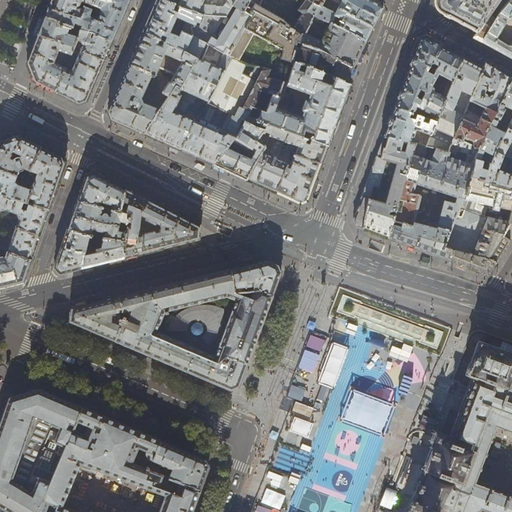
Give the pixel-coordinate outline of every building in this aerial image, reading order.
[(46,11),(44,16),(79,29),(91,31),(111,41),(117,29),(126,7),(128,0),(91,0),(91,4),(100,7),(100,9),(101,11),(97,19),(90,17),(89,15),(91,9),(90,9),(90,8),(85,7),(80,17),(47,7),(46,11)] [(50,0),(49,3),(47,7),(80,17),(85,7),(90,8),(91,4),(91,0),(50,0)] [(177,6),(178,5),(163,0),(156,0),(151,13),(143,31),(183,52),(191,35),(192,33),(191,27),(199,26),(200,25),(201,23),(202,14),(177,6)] [(163,0),(178,5),(177,6),(202,14),(223,15),(225,15),(231,5),(234,0),(163,0)] [(234,0),(231,5),(236,8),(216,40),(210,37),(223,15),(202,14),(201,23),(200,25),(199,26),(191,27),(192,33),(191,35),(195,38),(222,51),(226,46),(229,49),(251,14),(243,10),(248,0),(234,0)] [(248,0),(243,10),(251,14),(229,49),(226,46),(222,51),(226,55),(231,57),(245,63),(251,53),(254,54),(251,65),(263,69),(243,109),(250,112),(252,108),(265,113),(272,95),(278,97),(283,83),(287,84),(289,76),(283,74),(268,74),(269,70),(276,69),(287,66),(289,62),(291,60),(295,46),(297,41),(300,33),(293,28),(285,21),(297,0),(248,0)] [(305,0),(298,10),(303,13),(293,28),(300,33),(303,35),(314,15),(307,10),(313,1),(320,6),(323,0),(305,0)] [(369,0),(323,0),(320,6),(313,1),(307,10),(314,15),(366,42),(366,41),(378,17),(383,7),(369,0)] [(468,26),(477,32),(489,15),(498,0),(434,0),(435,3),(435,6),(437,9),(439,11),(444,14),(444,15),(449,17),(449,16),(468,26)] [(477,32),(473,38),(477,40),(496,50),(511,58),(511,0),(508,0),(501,9),(495,18),(489,15),(477,32)] [(355,64),(366,42),(314,15),(303,35),(300,33),(297,41),(302,43),(317,48),(353,68),(355,64)] [(43,19),(37,34),(55,40),(56,36),(59,35),(62,36),(60,41),(74,45),(76,39),(79,29),(44,16),(43,19)] [(380,18),(378,17),(366,41),(368,43),(380,18)] [(107,51),(111,41),(91,31),(79,29),(76,39),(81,41),(81,42),(82,43),(83,44),(80,50),(103,60),(107,51)] [(125,126),(143,134),(159,110),(147,105),(148,100),(147,96),(146,96),(148,91),(149,91),(154,90),(158,81),(157,76),(154,75),(158,67),(174,74),(171,81),(168,81),(161,92),(168,97),(175,86),(180,88),(195,58),(183,52),(143,31),(134,52),(117,91),(108,112),(111,119),(125,126)] [(40,85),(54,92),(65,67),(67,64),(74,47),(74,45),(60,41),(55,40),(37,34),(27,63),(34,82),(40,85)] [(168,97),(159,110),(143,134),(161,142),(180,151),(193,121),(194,119),(185,115),(184,116),(182,116),(187,105),(191,103),(193,104),(196,96),(208,101),(231,57),(226,55),(222,51),(195,38),(191,35),(183,52),(195,58),(180,88),(175,86),(168,97)] [(412,60),(395,107),(416,114),(420,108),(439,117),(463,58),(459,56),(425,38),(420,40),(419,43),(414,56),(412,60)] [(411,54),(414,56),(419,43),(415,41),(411,54)] [(347,78),(353,68),(317,48),(302,43),(300,48),(295,46),(291,60),(294,61),(314,68),(317,59),(319,60),(321,60),(323,59),(332,64),(331,66),(335,69),(332,76),(346,82),(347,78)] [(78,103),(85,101),(94,82),(103,60),(80,50),(74,47),(67,64),(73,66),(71,70),(65,67),(54,92),(66,97),(78,103)] [(193,157),(212,165),(237,134),(244,121),(259,129),(262,122),(248,117),(250,112),(243,109),(263,69),(251,65),(245,63),(231,57),(208,101),(203,112),(194,119),(193,121),(180,151),(193,157)] [(449,152),(455,137),(467,109),(470,101),(483,69),(465,59),(463,58),(439,117),(437,122),(432,134),(430,139),(427,147),(449,152)] [(331,134),(337,119),(341,109),(350,84),(346,82),(332,76),(314,68),(294,61),(289,76),(287,84),(283,83),(278,97),(272,95),(265,113),(252,108),(250,112),(248,117),(262,122),(327,145),(331,134)] [(475,145),(479,147),(511,78),(490,65),(486,63),(483,69),(470,101),(486,107),(481,116),(467,109),(455,137),(463,140),(465,137),(474,141),(475,145)] [(479,147),(475,159),(491,164),(511,118),(511,78),(479,147)] [(415,144),(427,147),(430,139),(413,138),(416,129),(432,134),(437,122),(416,114),(395,107),(386,133),(385,136),(415,144)] [(511,118),(491,164),(475,159),(475,160),(475,167),(473,178),(511,189),(511,118)] [(244,121),(237,134),(212,165),(229,173),(246,180),(265,146),(270,134),(259,129),(244,121)] [(246,180),(272,192),(300,205),(303,203),(307,201),(309,195),(322,160),(327,145),(262,122),(259,129),(270,134),(265,146),(246,180)] [(0,168),(17,175),(26,178),(41,146),(38,144),(16,133),(0,139),(0,168)] [(365,190),(354,220),(357,226),(368,231),(388,238),(415,144),(385,136),(365,190)] [(419,249),(448,260),(451,251),(442,250),(461,199),(464,198),(470,184),(471,184),(473,178),(475,167),(475,160),(475,159),(479,147),(475,145),(463,140),(455,137),(449,152),(427,147),(415,144),(388,238),(405,244),(419,249)] [(34,181),(27,202),(49,209),(65,163),(62,156),(45,147),(41,146),(26,178),(27,178),(34,181)] [(18,184),(14,181),(17,175),(0,168),(0,192),(27,202),(34,181),(27,178),(26,181),(24,180),(23,184),(25,185),(24,186),(18,184)] [(103,207),(120,211),(125,188),(110,180),(94,173),(87,175),(83,187),(78,200),(100,206),(102,201),(104,202),(103,207)] [(442,250),(451,251),(448,260),(470,268),(489,276),(489,275),(511,237),(511,189),(473,178),(471,184),(470,184),(464,198),(461,199),(442,250)] [(160,205),(159,205),(125,188),(120,211),(130,214),(127,227),(124,239),(125,257),(199,239),(200,232),(201,225),(195,222),(160,205)] [(35,247),(49,209),(27,202),(0,192),(0,248),(1,249),(7,251),(31,259),(35,247)] [(100,206),(78,200),(74,212),(73,215),(127,227),(130,214),(120,211),(103,207),(100,206)] [(127,227),(73,215),(72,217),(68,229),(91,235),(98,236),(124,239),(127,227)] [(98,238),(98,236),(91,235),(68,229),(63,243),(55,267),(59,272),(66,271),(81,267),(83,254),(84,254),(86,247),(89,248),(90,245),(96,247),(96,244),(98,238)] [(95,251),(84,254),(83,254),(81,267),(105,261),(108,261),(109,263),(125,259),(125,257),(124,239),(98,236),(98,238),(103,239),(102,246),(96,244),(96,247),(95,251)] [(0,257),(0,251),(1,249),(0,248),(0,287),(9,285),(23,282),(27,270),(31,259),(7,251),(5,257),(2,257),(1,257),(0,257)] [(234,268),(231,269),(234,292),(259,289),(272,295),(275,286),(281,272),(279,268),(277,264),(268,259),(234,268)] [(255,339),(259,329),(272,295),(259,289),(234,292),(231,269),(162,286),(95,302),(71,308),(70,321),(92,330),(151,355),(206,378),(231,389),(232,388),(238,386),(239,385),(243,371),(245,366),(255,339)] [(353,305),(346,303),(344,309),(351,311),(353,305)] [(436,335),(430,332),(427,339),(434,341),(436,335)] [(511,511),(511,353),(488,344),(489,343),(480,340),(479,342),(479,341),(478,342),(477,342),(474,350),(474,351),(472,357),(469,364),(465,372),(467,373),(468,374),(467,375),(471,376),(467,386),(469,387),(468,388),(464,399),(460,411),(459,412),(458,412),(448,438),(439,434),(436,433),(434,436),(433,440),(434,440),(434,443),(432,442),(433,445),(432,446),(431,446),(430,448),(431,448),(431,450),(432,450),(427,466),(425,465),(425,467),(423,466),(423,468),(424,468),(424,470),(422,469),(421,472),(424,472),(421,480),(420,480),(419,480),(418,480),(418,482),(419,482),(418,483),(419,483),(417,490),(416,490),(415,490),(414,492),(415,492),(414,493),(415,494),(413,500),(412,500),(411,500),(410,502),(411,502),(411,503),(412,503),(410,507),(409,510),(408,511),(407,510),(406,511),(511,511)] [(8,511),(191,511),(208,466),(205,459),(183,450),(122,424),(82,407),(60,397),(38,388),(9,397),(7,403),(0,422),(0,506),(4,509),(8,511)] [(317,389),(314,405),(329,408),(332,392),(317,389)]
